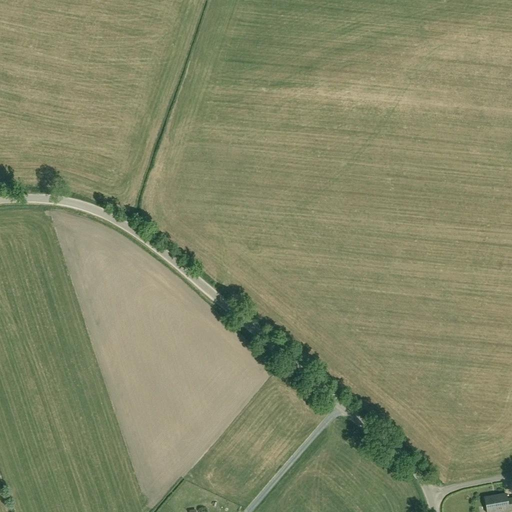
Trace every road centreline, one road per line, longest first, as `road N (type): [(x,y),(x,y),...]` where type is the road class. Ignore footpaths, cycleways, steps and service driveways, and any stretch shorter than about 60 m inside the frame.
road 1 (unclassified): [(434,511),(416,470),(161,251),(82,208),(0,202)]
road 2 (unknown): [(343,407),(247,511)]
